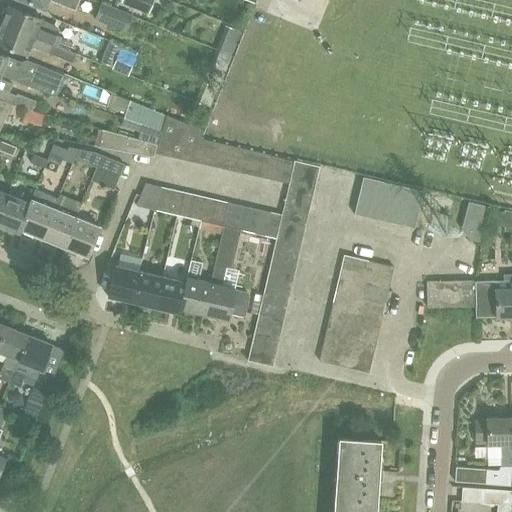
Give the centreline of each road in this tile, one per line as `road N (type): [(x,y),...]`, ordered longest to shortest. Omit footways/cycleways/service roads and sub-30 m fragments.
road 1 (residential): [(0,253),(83,286),(76,309),(213,343)]
road 2 (residential): [(433,511),(443,389),(465,369),(511,361)]
